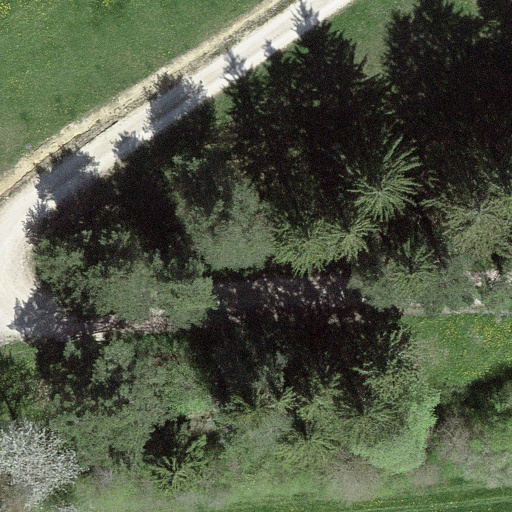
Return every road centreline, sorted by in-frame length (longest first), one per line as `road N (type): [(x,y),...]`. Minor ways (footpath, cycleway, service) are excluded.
road 1 (track): [(511,290),(0,319)]
road 2 (track): [(0,234),(95,150),(338,0)]
